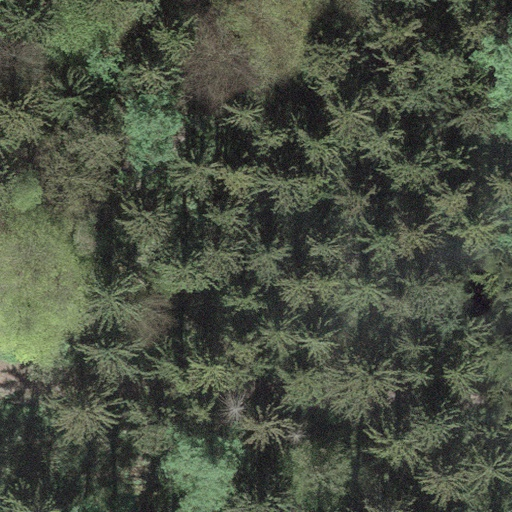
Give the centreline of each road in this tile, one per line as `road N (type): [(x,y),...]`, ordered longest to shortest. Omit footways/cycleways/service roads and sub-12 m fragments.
road 1 (track): [(0,406),(511,384)]
road 2 (track): [(0,287),(279,0)]
